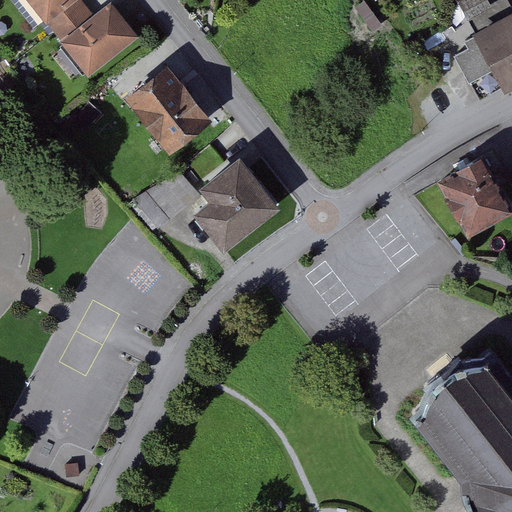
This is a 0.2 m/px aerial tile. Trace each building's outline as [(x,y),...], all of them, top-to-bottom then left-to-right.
[(36,0),(57,24),(86,0),(36,0)] [(149,37),(120,3),(72,43),(101,77),(149,37)] [(511,78),(511,11),(474,31),(502,84),(511,78)] [(217,119),(173,72),(140,102),(184,149),(217,119)] [(511,209),(478,157),(434,185),(468,238),(511,209)] [(291,206),(251,160),(212,193),(220,203),(205,216),(237,253),(291,206)] [(206,197),(185,169),(143,200),(164,228),(206,197)] [(511,511),(511,391),(472,341),(393,404),(479,511),(511,511)] [(87,474),(85,461),(73,463),(75,476),(87,474)]
